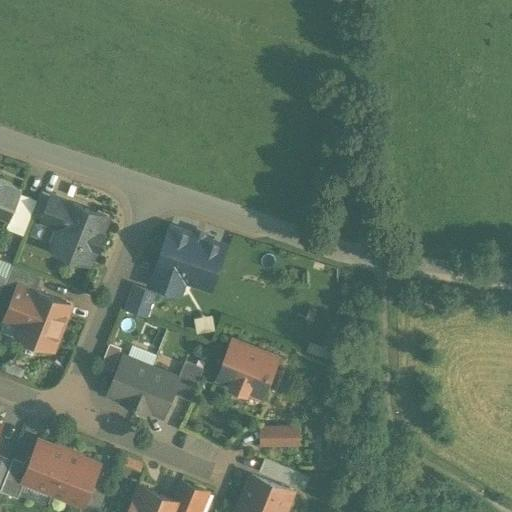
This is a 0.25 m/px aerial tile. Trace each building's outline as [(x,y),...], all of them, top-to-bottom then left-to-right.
[(20,188),(0,179),(0,215),(8,219),(11,211),(19,191),(20,188)] [(69,201),(40,189),(36,198),(30,213),(60,225),(69,201)] [(36,198),(19,191),(11,211),(28,218),(30,213),(36,198)] [(106,215),(70,200),(69,201),(60,225),(51,247),(87,261),(94,246),(96,247),(102,231),(100,230),(106,215)] [(28,218),(11,211),(8,219),(3,230),(4,230),(6,225),(23,231),(28,218)] [(223,244),(170,226),(158,262),(159,262),(184,271),(188,272),(192,280),(201,283),(211,278),(223,244)] [(184,271),(159,262),(152,282),(177,291),(184,271)] [(41,275),(11,263),(4,282),(16,287),(18,282),(35,289),(41,275)] [(35,289),(18,282),(16,287),(12,296),(9,298),(8,301),(9,304),(4,317),(19,323),(15,333),(52,348),(70,303),(35,289)] [(150,305),(127,297),(124,308),(147,316),(150,305)] [(274,355),(234,339),(232,338),(231,340),(217,374),(216,376),(218,377),(231,382),(230,385),(231,385),(244,390),(244,391),(245,391),(246,388),(259,393),(261,394),(262,392),(261,392),(275,358),(276,356),(274,355)] [(150,366),(122,355),(107,392),(121,397),(120,399),(134,405),(150,366)] [(202,365),(184,358),(176,376),(177,376),(171,391),(189,399),(202,365)] [(176,376),(150,366),(134,405),(149,410),(149,408),(162,413),(171,391),(177,376),(176,376)] [(296,425),(260,426),(260,442),(297,442),(296,425)] [(68,451),(38,439),(27,466),(22,479),(23,480),(51,491),(68,451)] [(97,463),(68,451),(51,491),(81,503),(97,463)] [(0,484),(10,459),(0,455),(0,484)] [(294,469),(263,457),(258,469),(288,482),(294,469)] [(27,466),(10,459),(0,484),(0,489),(16,496),(23,480),(22,479),(27,466)] [(281,511),(291,489),(250,473),(234,511),(235,511),(281,511)] [(197,511),(207,490),(180,479),(172,498),(183,502),(180,510),(186,511),(197,511)] [(172,498),(138,484),(126,511),(178,511),(180,510),(183,502),(172,498)]
